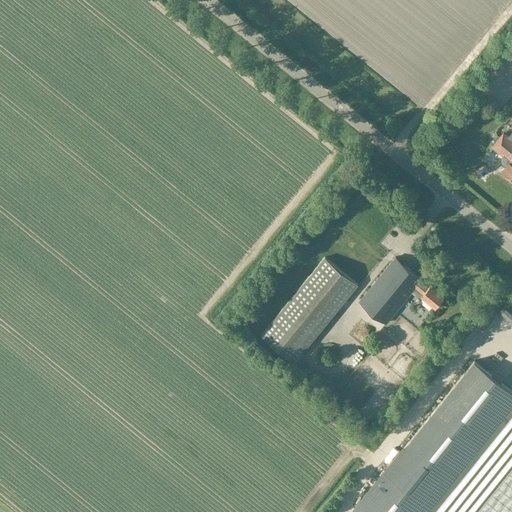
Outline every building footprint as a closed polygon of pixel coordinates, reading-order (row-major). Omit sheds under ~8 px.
[(511,139),(503,133),(492,147),(503,155),(501,157),(501,159),(501,162),(502,164),(505,167),(501,172),(511,180),(511,139)] [(325,257),(262,335),(295,362),(358,284),(325,257)] [(436,307),(444,297),(430,285),(428,287),(421,281),(422,279),(396,257),(360,301),(387,323),(412,292),(416,295),(421,297),(422,296),(436,307)] [(488,333),(498,332),(511,331),(511,321),(506,322),(505,318),(492,319),(493,326),(488,326),(488,333)] [(481,346),(492,339),(487,332),(483,334),(484,335),(477,340),(481,346)] [(355,346),(353,335),(346,337),(348,346),(354,345),(356,353),(364,351),(362,344),(355,346)] [(511,391),(474,360),(354,509),(358,511),(433,511),(494,436),(511,412),(511,391)] [(511,511),(511,412),(432,511),(511,511)]
